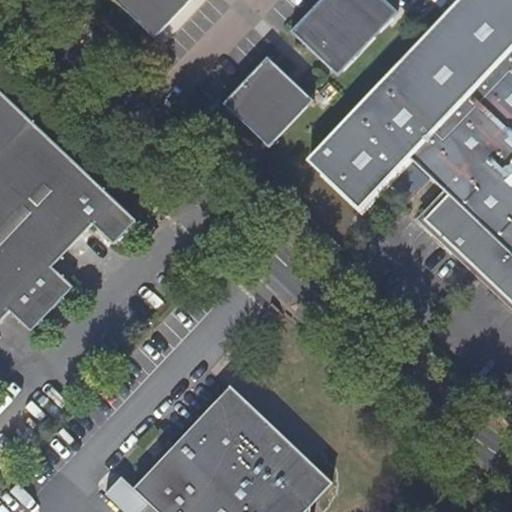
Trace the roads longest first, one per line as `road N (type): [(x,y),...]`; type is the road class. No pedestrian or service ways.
road 1 (unclassified): [(0,3),(375,366),(511,463)]
road 2 (unknown): [(273,273),(32,511)]
